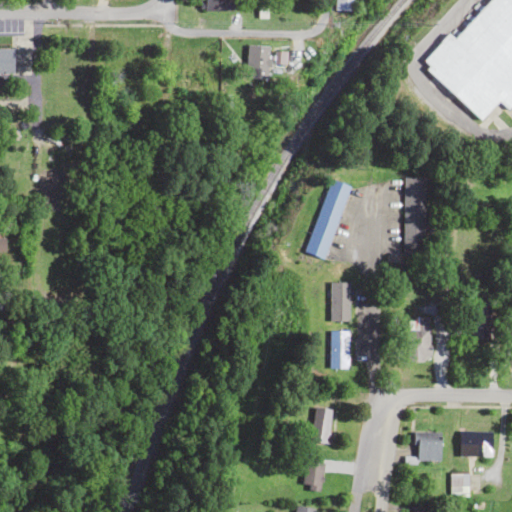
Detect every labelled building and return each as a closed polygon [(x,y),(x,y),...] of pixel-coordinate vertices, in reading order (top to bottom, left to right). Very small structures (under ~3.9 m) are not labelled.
[(231,0),(198,0),(199,10),(232,10),(231,0)] [(332,0),(332,11),(353,11),(352,0),(332,0)] [(511,0),(487,0),(469,20),(463,14),(418,63),(479,120),(497,101),(507,110),(511,105),(511,0)] [(285,51),(268,51),(268,46),(245,45),(244,77),(268,77),(268,64),(285,64),(285,51)] [(11,48),(0,48),(0,71),(11,72),(11,48)] [(180,67),(180,106),(206,106),(206,67),(180,67)] [(422,177),(402,177),(402,256),(422,256),(422,177)] [(348,186),(329,178),(304,248),(323,255),(348,186)] [(348,282),(328,282),(328,321),(348,321),(348,282)] [(469,338),(488,338),(488,292),(469,292),(469,338)] [(405,360),(428,360),(428,316),(405,316),(405,360)] [(347,367),(347,330),(328,330),(328,367),(347,367)] [(308,440),(326,442),(329,408),(311,406),(308,440)] [(490,456),(490,430),(458,430),(458,456),(490,456)] [(438,431),(413,431),(413,459),(438,459),(438,431)] [(317,491),(323,463),(305,459),(299,488),(317,491)]
